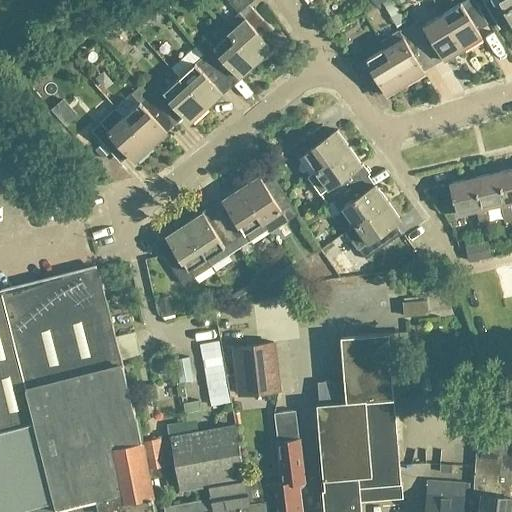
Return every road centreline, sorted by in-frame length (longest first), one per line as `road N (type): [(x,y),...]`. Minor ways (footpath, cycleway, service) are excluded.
road 1 (residential): [(334,75),(135,222)]
road 2 (residential): [(457,265),(382,146)]
road 3 (residential): [(382,146),(511,104)]
